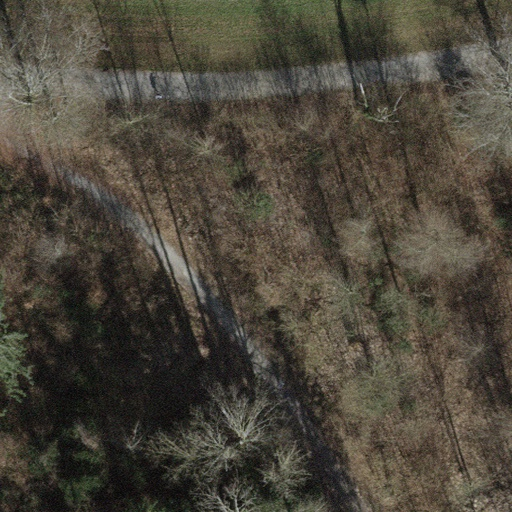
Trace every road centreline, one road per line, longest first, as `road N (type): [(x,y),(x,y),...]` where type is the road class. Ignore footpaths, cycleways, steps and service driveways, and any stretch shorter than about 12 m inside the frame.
road 1 (track): [(0,125),(197,251),(360,511)]
road 2 (track): [(0,93),(273,90),(511,48)]
